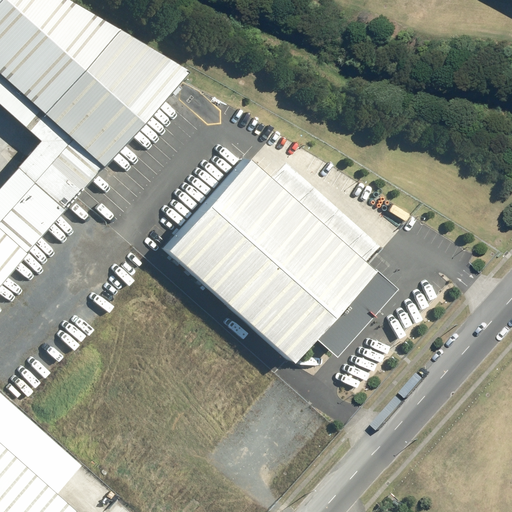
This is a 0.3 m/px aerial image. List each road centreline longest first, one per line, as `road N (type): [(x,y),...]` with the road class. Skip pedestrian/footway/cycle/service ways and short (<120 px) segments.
road 1 (unknown): [(0,364),(220,131),(253,135),(441,253)]
road 2 (unclassified): [(322,511),(511,297)]
road 3 (unknown): [(441,253),(326,390),(382,444)]
